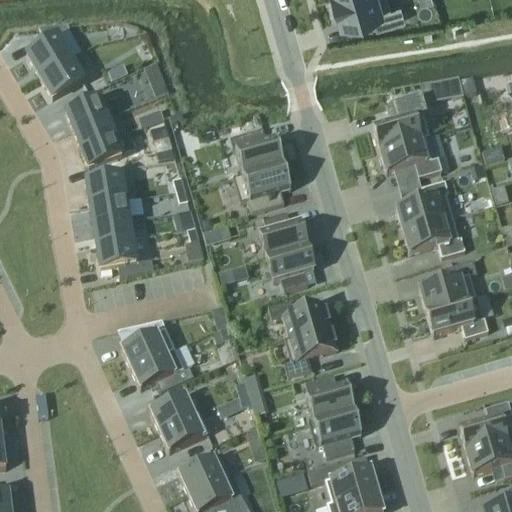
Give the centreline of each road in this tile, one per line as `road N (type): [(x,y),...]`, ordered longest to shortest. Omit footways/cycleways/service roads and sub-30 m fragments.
road 1 (residential): [(392,410),(274,0)]
road 2 (residential): [(76,339),(51,161),(0,77)]
road 3 (residential): [(149,511),(76,339)]
road 4 (residential): [(27,362),(40,511)]
road 5 (residential): [(76,339),(92,326),(207,299)]
road 6 (residential): [(392,410),(511,376)]
